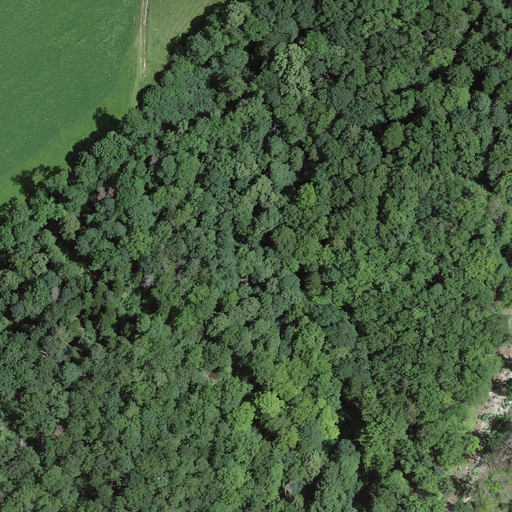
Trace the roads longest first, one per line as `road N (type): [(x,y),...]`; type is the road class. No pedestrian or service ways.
road 1 (track): [(143,80),(147,252)]
road 2 (track): [(143,80),(161,74),(245,0)]
